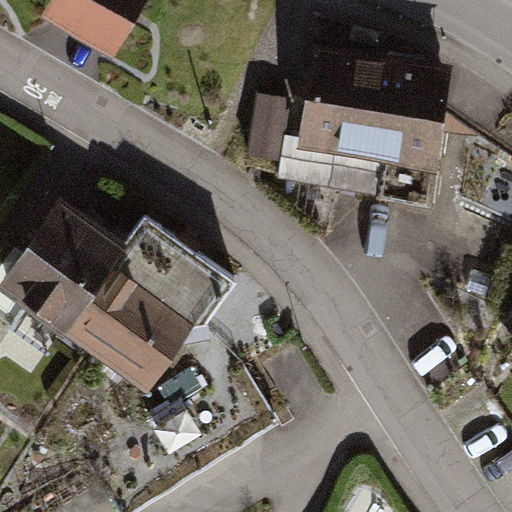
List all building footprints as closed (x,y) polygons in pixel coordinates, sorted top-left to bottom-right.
[(150,0),(61,0),(54,15),(122,55),(150,0)] [(322,41),(297,181),(434,205),(459,65),(322,41)] [(293,95),(260,91),(252,154),(284,158),(293,95)] [(133,237),(61,192),(0,276),(0,286),(63,333),(133,237)] [(148,213),(133,237),(63,333),(150,391),(197,321),(208,319),(239,272),(148,213)]
